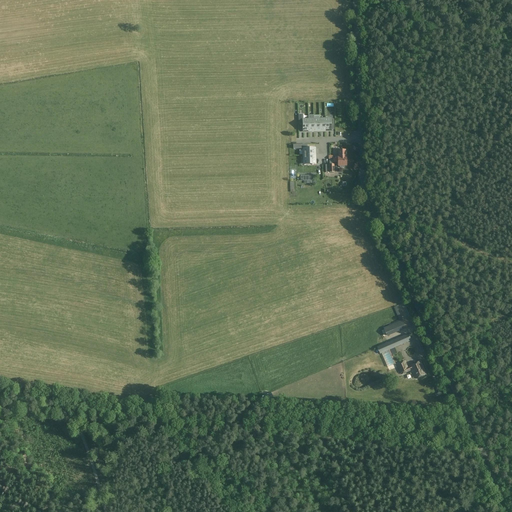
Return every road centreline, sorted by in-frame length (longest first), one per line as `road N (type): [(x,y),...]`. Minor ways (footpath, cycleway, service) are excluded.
road 1 (unclassified): [(508,511),(362,181),(355,0)]
road 2 (track): [(511,449),(474,452),(160,420),(61,403)]
